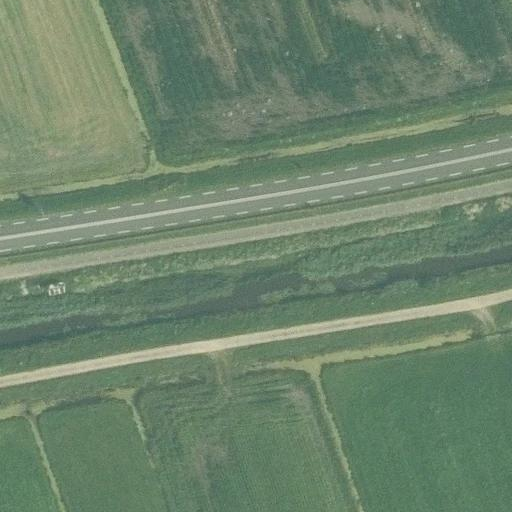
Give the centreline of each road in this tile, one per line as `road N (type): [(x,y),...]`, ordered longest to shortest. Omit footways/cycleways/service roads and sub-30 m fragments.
road 1 (unclassified): [(0,274),(432,206),(511,186)]
road 2 (unclassified): [(0,382),(511,293)]
road 3 (primary): [(0,239),(511,150)]
